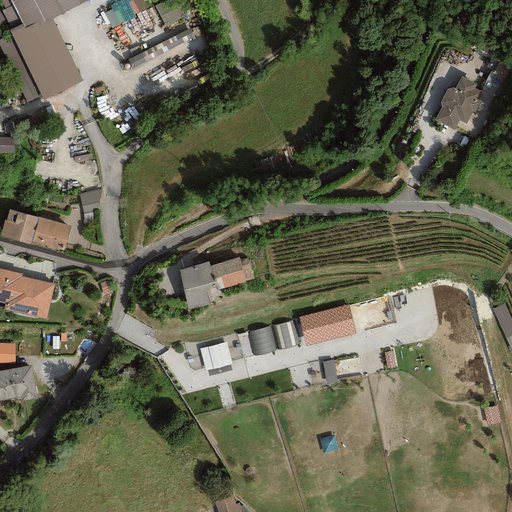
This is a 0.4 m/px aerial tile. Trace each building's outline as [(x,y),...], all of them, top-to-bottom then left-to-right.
[(8,0),(23,27),(74,0),(8,0)] [(178,0),(171,0),(153,9),(163,29),(187,17),(178,0)] [(129,2),(106,8),(110,24),(133,18),(129,2)] [(51,16),(15,33),(45,98),(81,81),(51,16)] [(192,27),(128,56),(133,65),(196,37),(192,27)] [(449,85),(434,118),(455,128),(459,119),(468,123),(485,87),(460,76),(455,88),(449,85)] [(0,150),(15,151),(15,135),(0,134),(0,150)] [(100,189),(81,190),(83,209),(101,208),(100,189)] [(72,225),(9,209),(2,235),(65,251),(72,225)] [(240,253),(212,261),(218,286),(247,278),(240,253)] [(207,257),(178,265),(189,304),(218,296),(207,257)] [(55,277),(0,265),(0,305),(47,315),(55,277)] [(511,317),(504,301),(493,306),(511,347),(511,317)] [(307,323),(319,321),(321,331),(350,326),(346,306),(306,312),(307,323)] [(243,353),(299,345),(296,321),(240,329),(243,353)] [(0,340),(0,360),(16,361),(17,341),(0,340)] [(205,368),(232,364),(229,341),(202,344),(205,368)] [(335,359),(323,360),(325,381),(337,380),(335,359)] [(33,363),(0,368),(0,403),(39,396),(33,363)] [(250,511),(243,491),(215,500),(219,511),(250,511)]
